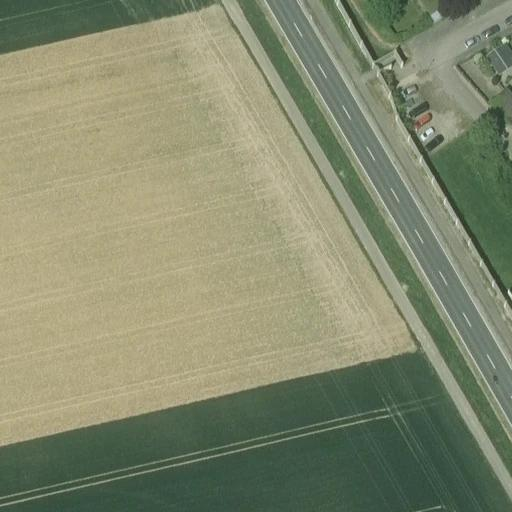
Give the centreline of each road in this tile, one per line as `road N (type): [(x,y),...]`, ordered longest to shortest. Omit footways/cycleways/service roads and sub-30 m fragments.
road 1 (track): [(511,487),(229,0)]
road 2 (secondary): [(511,398),(280,0)]
